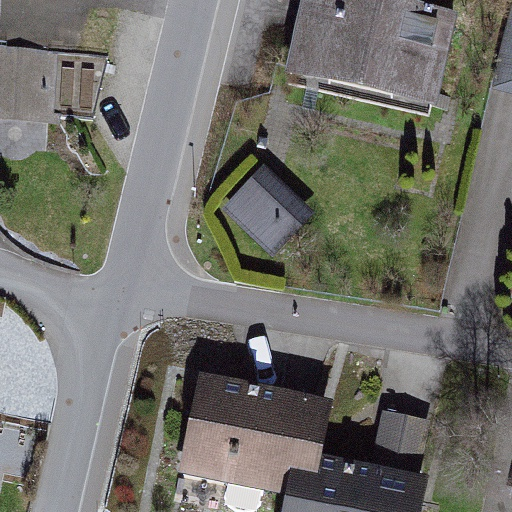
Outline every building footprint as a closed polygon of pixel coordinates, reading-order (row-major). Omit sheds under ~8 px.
[(414,111),(431,17),(337,0),(274,0),(259,83),(414,111)] [(511,6),(489,96),(511,101),(511,6)] [(36,57),(0,55),(0,126),(32,128),(36,57)] [(247,263),(292,216),(241,168),(197,215),(247,263)] [(315,410),(183,382),(162,476),(271,500),(278,469),(301,474),(315,410)] [(278,469),(271,500),(268,511),(410,511),(414,497),(301,474),(278,469)]
